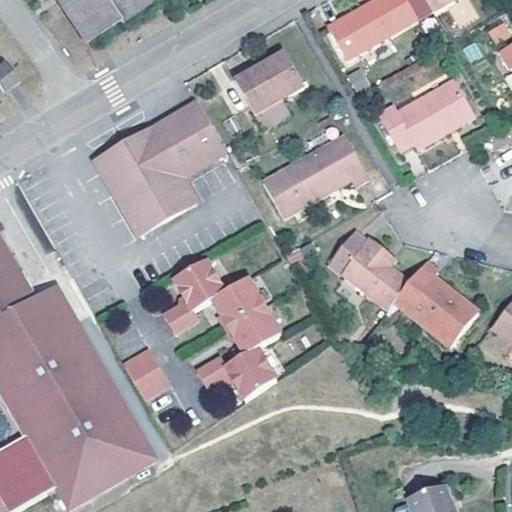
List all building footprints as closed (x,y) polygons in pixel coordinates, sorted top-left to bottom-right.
[(58,0),(86,42),(151,0),(58,0)] [(403,0),(377,0),(330,27),(351,64),(417,25),(403,0)] [(425,0),(435,17),(461,0),(425,0)] [(511,36),(505,24),(489,33),(497,48),(511,38),(511,36)] [(511,69),(511,48),(501,54),(511,70),(511,69)] [(286,55),(237,84),(265,133),(292,117),(283,102),(304,90),(286,55)] [(417,80),(418,83),(430,78),(424,62),(381,79),(387,92),(417,80)] [(6,63),(0,67),(0,87),(3,92),(19,81),(6,63)] [(395,109),(380,118),(400,153),(414,145),(418,152),(475,119),(455,84),(400,116),(395,109)] [(183,178),(226,154),(200,105),(183,114),(184,116),(186,119),(179,123),(171,127),(168,122),(125,148),(124,153),(123,158),(102,172),(140,239),(197,205),(183,178)] [(184,116),(183,114),(168,122),(171,127),(179,123),(186,119),(184,116)] [(346,139),(265,185),(284,222),(352,182),(356,187),(369,180),(346,139)] [(124,153),(125,148),(97,165),(102,172),(123,158),(124,153)] [(332,267),(389,313),(395,305),(409,285),(391,269),(382,262),(388,255),(371,242),(369,244),(358,234),(332,267)] [(36,434),(27,439),(33,448),(58,491),(69,511),(71,511),(156,462),(58,290),(35,302),(0,240),(0,369),(7,382),(36,434)] [(396,262),(388,255),(382,262),(391,269),(396,262)] [(230,380),(246,404),(278,383),(259,352),(282,339),(249,283),(226,296),(208,264),(176,283),(189,307),(166,320),(175,337),(200,322),(195,315),(213,304),(245,358),(227,369),(223,361),(198,376),(208,392),(230,380)] [(409,285),(395,305),(452,350),(478,315),(433,281),(438,274),(425,265),(409,285)] [(511,306),(493,330),(511,346),(511,306)] [(151,354),(126,369),(146,402),(171,388),(151,354)] [(0,390),(27,439),(36,434),(7,382),(0,369),(0,390)] [(0,466),(23,453),(33,448),(27,439),(0,454),(0,466)] [(23,453),(48,496),(58,491),(33,448),(23,453)] [(0,511),(19,511),(48,496),(23,453),(0,466),(0,511)] [(454,511),(445,489),(407,502),(411,511),(454,511)]
